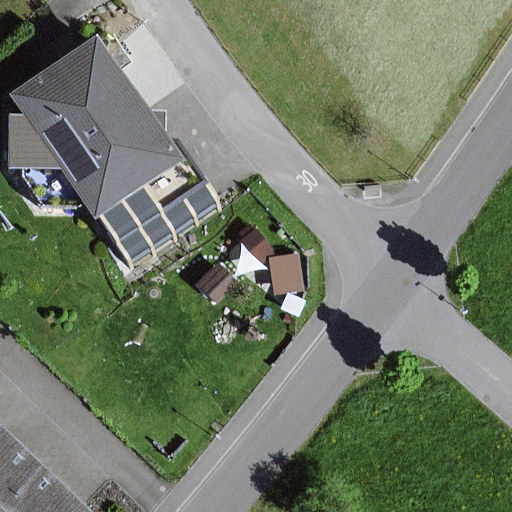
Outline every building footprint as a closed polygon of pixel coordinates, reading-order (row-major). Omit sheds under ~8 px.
[(100,35),(10,95),(24,116),(10,116),(11,170),(60,170),(95,220),(100,216),(137,271),(225,213),(176,141),(174,143),(166,132),(167,111),(151,111),(100,35)] [(379,186),(364,187),(365,198),(380,197),(379,186)] [(241,242),(259,266),(275,254),(257,230),(241,242)] [(304,293),(299,255),(270,260),(272,275),(275,297),(304,293)] [(302,301),(289,295),(282,310),(295,316),(302,301)] [(0,511),(92,511),(1,424),(0,425),(0,511)]
